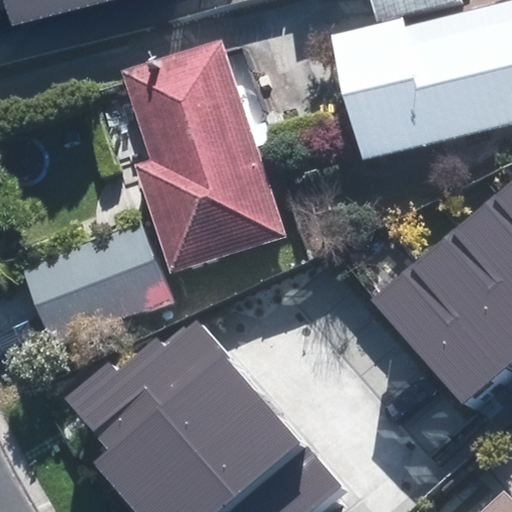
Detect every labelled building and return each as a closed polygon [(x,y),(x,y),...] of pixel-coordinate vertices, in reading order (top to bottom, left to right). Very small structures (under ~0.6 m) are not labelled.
[(338,37),(367,159),(511,124),(511,4),(407,30),(405,21),(338,37)] [(292,233),(233,44),(142,72),(173,173),(160,177),(188,266),(292,233)] [(511,180),(498,193),(511,208),(511,180)] [(454,229),(511,293),(511,208),(498,193),(454,229)] [(414,265),(504,365),(511,358),(511,293),(454,229),(414,265)] [(151,230),(43,273),(69,339),(178,296),(151,230)] [(369,298),(462,402),(504,365),(414,265),(369,298)] [(300,315),(285,282),(225,309),(240,343),(300,315)] [(334,290),(249,365),(379,509),(463,434),(334,290)] [(63,398),(108,451),(226,359),(229,353),(195,323),(166,343),(156,336),(117,368),(110,360),(63,398)] [(131,508),(265,396),(226,359),(108,451),(94,463),(131,508)] [(134,511),(217,511),(303,441),(265,396),(131,508),(134,511)] [(309,511),(340,485),(303,441),(217,511),(309,511)] [(511,511),(511,503),(502,511),(511,511)]
